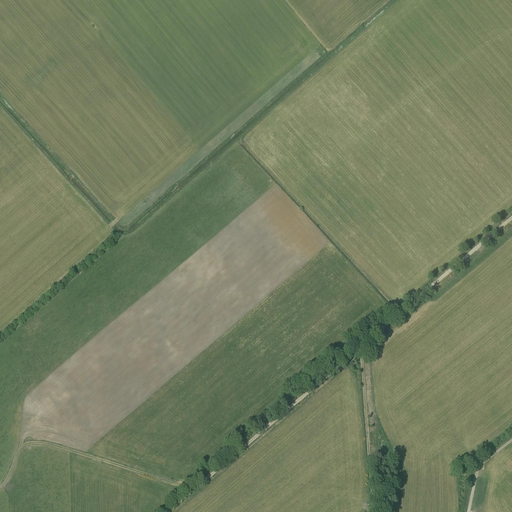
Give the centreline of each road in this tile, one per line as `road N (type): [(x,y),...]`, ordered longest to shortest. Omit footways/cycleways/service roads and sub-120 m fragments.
road 1 (track): [(170,511),(511,219)]
road 2 (track): [(0,487),(19,449),(35,442),(192,492)]
